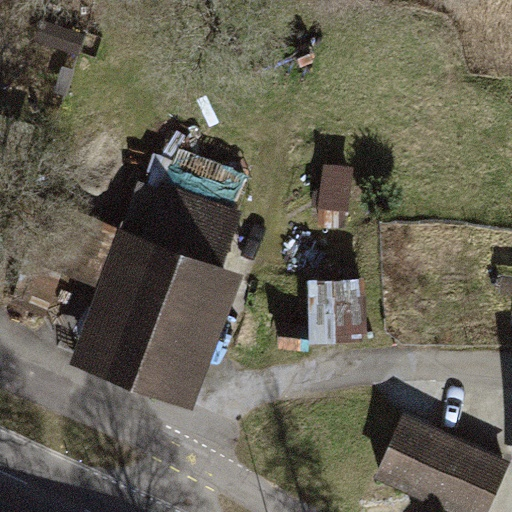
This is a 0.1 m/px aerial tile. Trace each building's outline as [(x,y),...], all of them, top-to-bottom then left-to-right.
[(2,112),(0,118),(0,170),(18,176),(36,123),(2,112)] [(357,166),(326,161),(319,207),(350,211),(357,166)] [(147,179),(82,356),(191,396),(237,271),(221,265),(240,213),(147,179)] [(365,279),(310,280),(312,344),(368,342),(365,279)] [(401,410),(373,474),(418,494),(438,503),(458,511),(482,511),(507,456),(401,410)]
